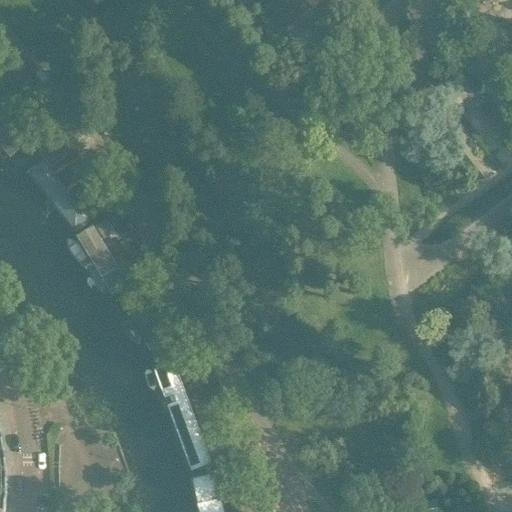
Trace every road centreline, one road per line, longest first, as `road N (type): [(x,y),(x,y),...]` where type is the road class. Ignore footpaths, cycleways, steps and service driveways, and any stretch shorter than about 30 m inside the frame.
road 1 (residential): [(0,44),(130,203),(297,511)]
road 2 (residential): [(0,359),(26,431),(27,511)]
